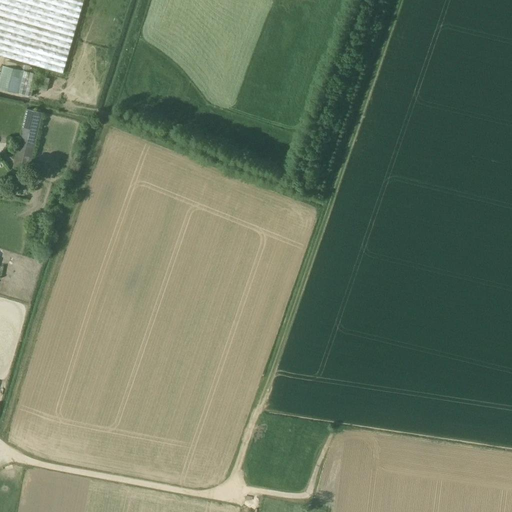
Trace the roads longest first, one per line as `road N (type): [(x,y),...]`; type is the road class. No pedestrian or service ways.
road 1 (track): [(232,490),(400,0)]
road 2 (track): [(0,447),(19,458),(230,498),(232,490),(307,494),(330,436)]
